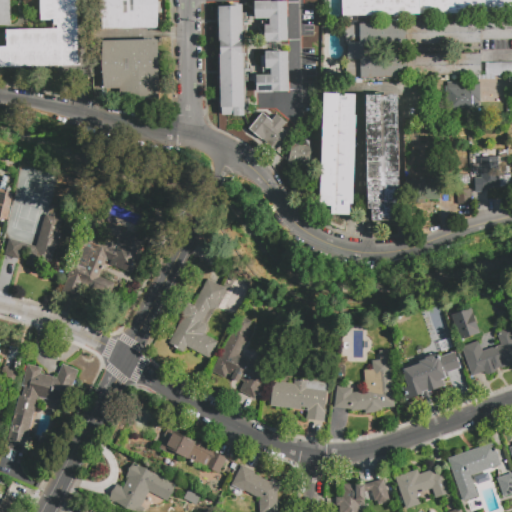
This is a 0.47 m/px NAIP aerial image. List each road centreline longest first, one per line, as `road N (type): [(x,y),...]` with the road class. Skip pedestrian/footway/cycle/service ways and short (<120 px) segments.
road 1 (residential): [(511,217),(378,253),(349,253),(292,224),(260,177),(227,153),(188,137),(0,99)]
road 2 (residential): [(0,307),(105,347),(298,452),(400,442),(511,400)]
road 3 (tertiary): [(197,220),(47,511)]
road 4 (residential): [(187,0),(188,137)]
